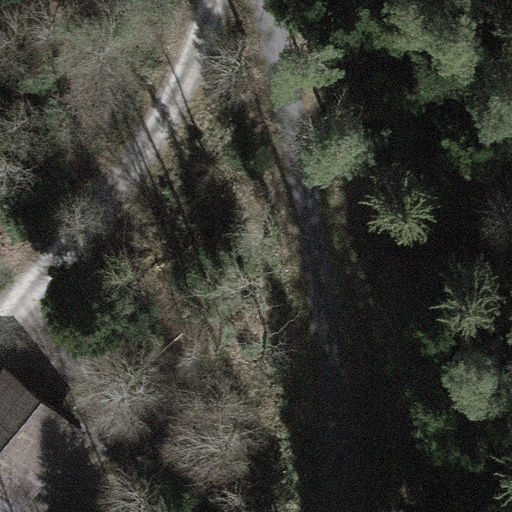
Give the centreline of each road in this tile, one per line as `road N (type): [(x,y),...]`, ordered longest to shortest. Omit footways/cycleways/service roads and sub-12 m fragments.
road 1 (track): [(341,511),(300,134),(259,0)]
road 2 (track): [(0,318),(142,157),(205,0)]
